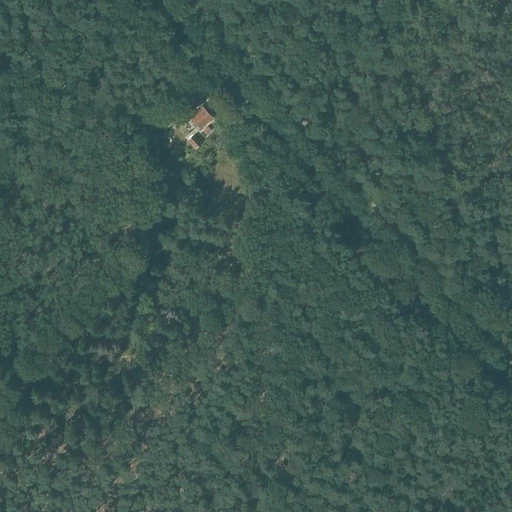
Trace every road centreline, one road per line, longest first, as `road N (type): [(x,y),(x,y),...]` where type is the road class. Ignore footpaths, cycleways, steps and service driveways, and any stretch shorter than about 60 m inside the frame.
road 1 (secondary): [(511,395),(171,0)]
road 2 (track): [(343,156),(375,95),(407,0)]
